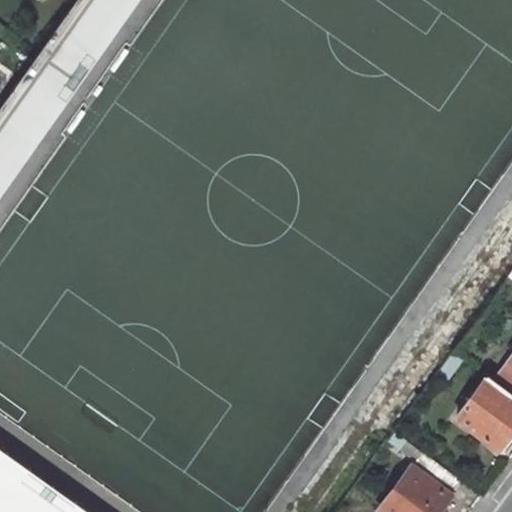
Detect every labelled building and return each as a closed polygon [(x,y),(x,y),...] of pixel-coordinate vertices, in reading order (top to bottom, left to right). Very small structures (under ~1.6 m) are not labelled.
[(0,195),(137,0),(76,0),(35,59),(0,108),(0,195)] [(463,358),(454,351),(434,378),(443,385),(463,358)] [(511,354),(493,380),(511,393),(511,354)] [(511,393),(493,380),(487,376),(456,417),(498,449),(511,432),(511,393)] [(422,452),(394,431),(388,440),(416,460),(379,509),(382,511),(438,511),(461,482),(422,452)] [(92,511),(0,445),(0,511),(92,511)]
